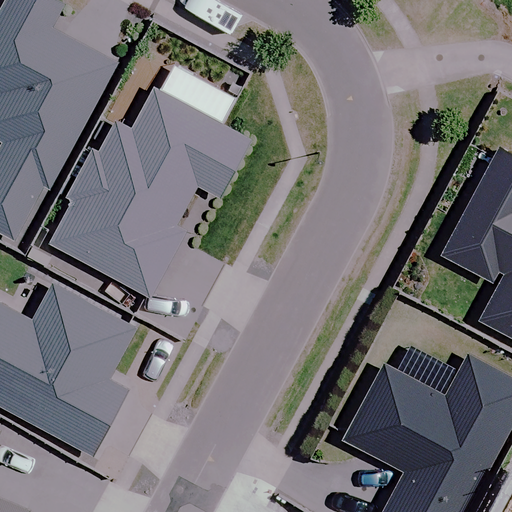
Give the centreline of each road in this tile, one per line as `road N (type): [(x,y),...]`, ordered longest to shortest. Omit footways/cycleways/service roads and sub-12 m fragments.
road 1 (residential): [(167,511),(359,146),(367,105),(359,59)]
road 2 (residential): [(359,59),(484,54),(511,69)]
